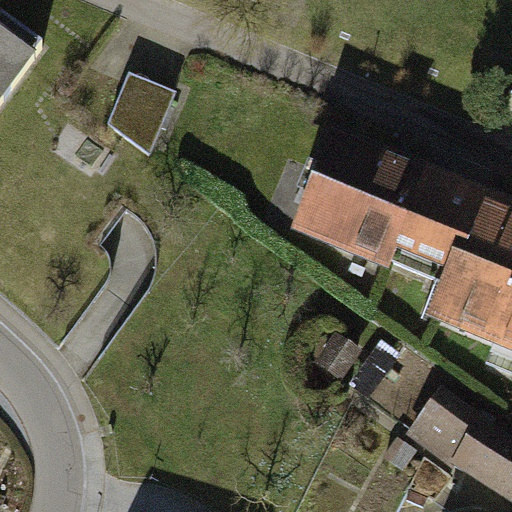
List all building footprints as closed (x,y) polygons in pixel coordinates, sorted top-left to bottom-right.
[(0,30),(0,123),(44,62),(0,30)] [(155,167),(179,104),(129,86),(113,131),(155,167)] [(425,179),(339,144),(308,219),(352,237),(349,245),(392,262),(425,179)] [(511,214),(425,179),(392,262),(448,285),(436,313),(511,343),(511,214)] [(363,359),(336,342),(319,369),(345,386),(363,359)] [(405,367),(387,353),(353,397),(371,411),(405,367)] [(465,457),(511,487),(511,445),(482,427),(442,397),(416,432),(458,465),(465,457)]
